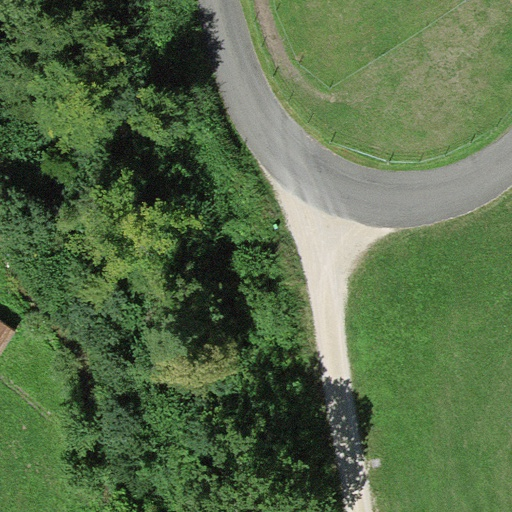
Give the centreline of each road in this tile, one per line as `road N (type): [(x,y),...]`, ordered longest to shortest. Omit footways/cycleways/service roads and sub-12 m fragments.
road 1 (residential): [(217,0),(229,85),(267,157),(315,193),(417,199),(511,158)]
road 2 (track): [(358,511),(315,193)]
